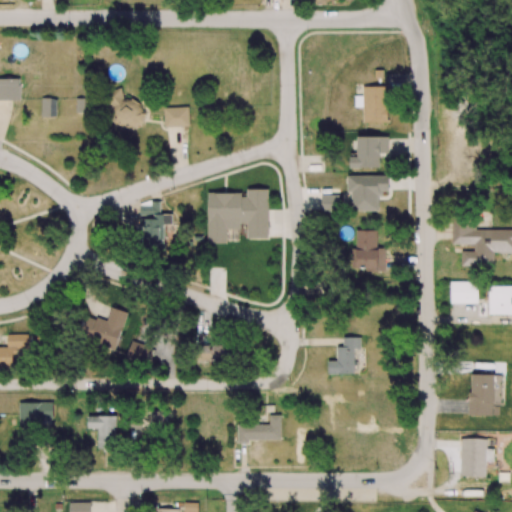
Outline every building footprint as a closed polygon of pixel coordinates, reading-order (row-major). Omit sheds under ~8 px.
[(0,99),(20,100),(20,79),(0,79),(0,99)] [(362,122),(388,123),(388,86),(363,86),(362,122)] [(122,102),(121,90),(107,90),(108,105),(115,105),(116,126),(144,125),(143,101),(122,102)] [(41,117),(56,117),(56,99),(41,98),(41,117)] [(164,127),(189,126),(189,107),(164,107),(164,127)] [(388,153),(388,137),(357,137),(357,156),(350,156),(350,168),(379,168),(380,153),(388,153)] [(347,176),(347,193),(351,193),(351,211),(380,210),(379,191),(388,191),(388,175),(347,176)] [(268,189),(247,189),(247,193),(208,193),(208,243),(227,243),(227,227),(247,227),(247,238),(268,238),(268,189)] [(340,196),(321,195),(321,211),(340,211),(340,196)] [(163,225),(172,225),(172,214),(160,214),(160,201),(139,201),(140,217),(142,217),(142,250),(164,250),(163,225)] [(511,229),(475,229),(475,221),(452,220),(451,244),(474,244),(474,251),(461,251),(461,265),(493,266),(493,252),(511,252),(511,229)] [(384,269),(385,231),(356,230),(355,268),(384,269)] [(450,303),(477,304),(478,282),(451,281),(450,303)] [(511,314),(511,285),(489,286),(489,314),(511,314)] [(126,311),(110,307),(107,321),(85,315),(79,339),(117,348),(126,311)] [(0,367),(22,368),(22,350),(28,350),(28,334),(7,334),(7,347),(0,346),(0,367)] [(328,374),(355,374),(355,349),(361,349),(361,337),(343,336),(343,347),(337,347),(336,361),(328,361),(328,374)] [(156,354),(154,354),(153,365),(174,366),(175,343),(157,342),(156,354)] [(147,362),(150,347),(130,343),(126,358),(147,362)] [(212,365),(229,365),(229,345),(212,346),(212,365)] [(19,403),(19,426),(38,426),(38,419),(53,419),(53,402),(19,403)] [(152,412),(152,428),(167,428),(167,413),(152,412)] [(237,423),(237,441),(281,440),(280,414),(269,414),(269,423),(237,423)] [(116,415),(87,416),(88,428),(97,428),(98,450),(116,449),(116,415)] [(486,477),(486,439),(461,439),(460,476),(486,477)] [(68,511),(89,511),(89,502),(69,502),(68,511)] [(197,511),(198,502),(184,502),(183,511),(197,511)]
